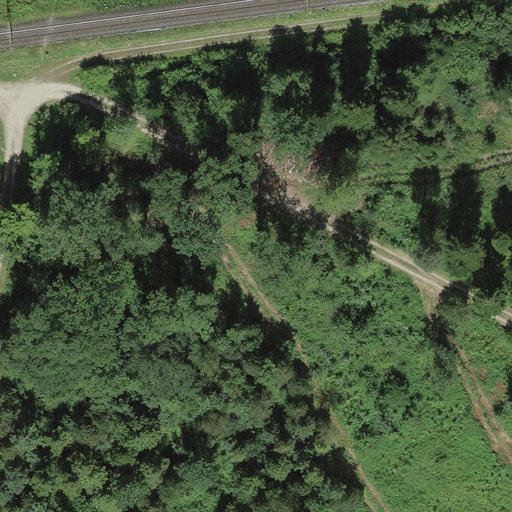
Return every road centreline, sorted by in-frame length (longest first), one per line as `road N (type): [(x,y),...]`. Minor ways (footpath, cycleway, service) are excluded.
road 1 (track): [(0,206),(24,88),(106,106),(511,306)]
road 2 (track): [(24,88),(65,64),(145,46),(511,0)]
